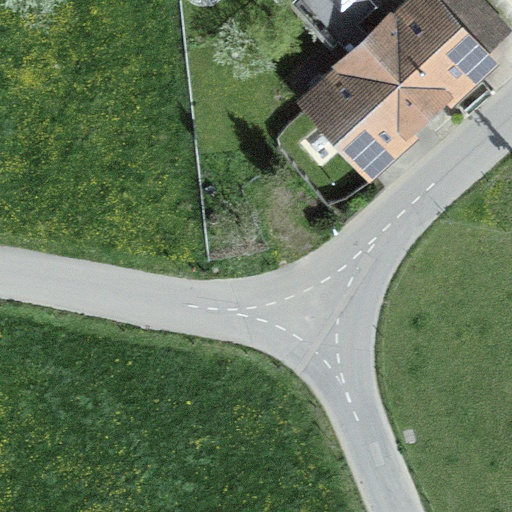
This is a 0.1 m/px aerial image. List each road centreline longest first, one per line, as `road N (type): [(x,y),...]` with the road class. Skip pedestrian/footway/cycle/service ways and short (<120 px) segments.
road 1 (unclassified): [(0,272),(322,332)]
road 2 (unclassified): [(511,121),(399,222),(322,332)]
road 3 (unclassified): [(322,332),(394,511)]
